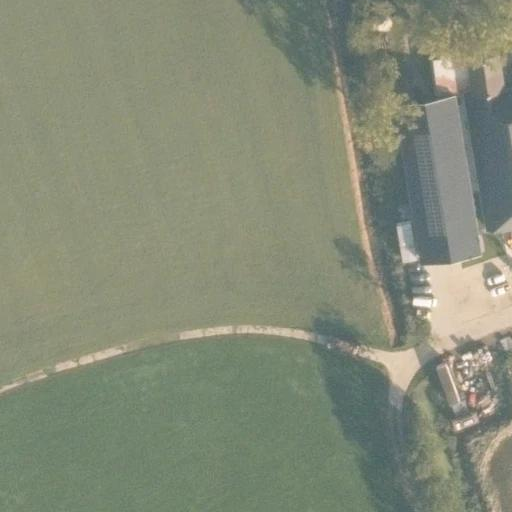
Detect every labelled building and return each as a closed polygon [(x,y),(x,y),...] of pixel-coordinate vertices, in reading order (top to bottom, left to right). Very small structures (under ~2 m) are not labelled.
[(470,51),(450,54),(455,88),(471,86),(472,90),(502,84),(501,77),(499,77),(498,68),(500,68),(500,67),(497,48),(484,50),(483,50),(482,44),(469,46),(470,51)] [(511,82),(502,84),(472,90),(463,91),(485,227),(511,222),(511,82)] [(480,249),(454,90),(394,100),(420,259),(425,258),(425,257),(441,254),(441,255),(442,255),(442,254),(458,251),(458,252),(480,249)] [(310,275),(365,264),(362,250),(307,261),(310,275)] [(439,283),(429,284),(431,307),(440,306),(439,283)]
